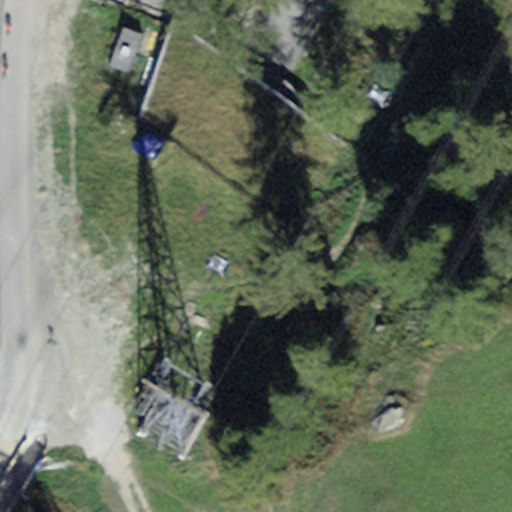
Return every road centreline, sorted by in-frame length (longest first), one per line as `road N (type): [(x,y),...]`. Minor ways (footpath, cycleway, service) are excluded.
road 1 (track): [(0,451),(43,362),(0,235)]
road 2 (track): [(0,221),(14,0)]
